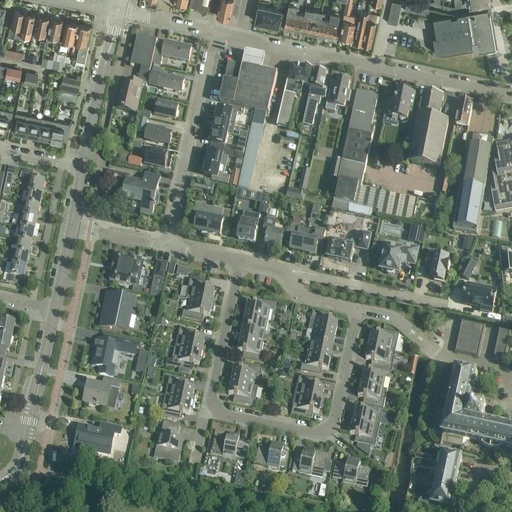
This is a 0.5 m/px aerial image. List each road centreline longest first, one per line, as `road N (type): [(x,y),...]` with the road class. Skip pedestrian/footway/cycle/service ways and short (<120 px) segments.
road 1 (residential): [(511,94),(214,34)]
road 2 (residential): [(357,311),(326,432),(215,410)]
road 3 (residential): [(168,246),(214,34)]
road 4 (residential): [(286,276),(444,305)]
road 5 (tertiary): [(85,169),(117,12)]
road 6 (residential): [(215,410),(211,393),(238,261)]
road 7 (tertiary): [(27,435),(54,309)]
